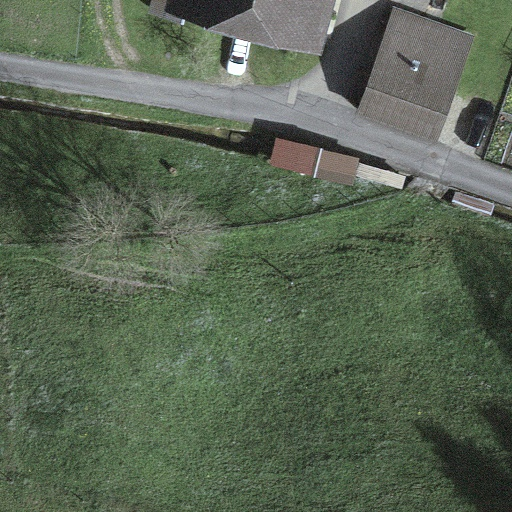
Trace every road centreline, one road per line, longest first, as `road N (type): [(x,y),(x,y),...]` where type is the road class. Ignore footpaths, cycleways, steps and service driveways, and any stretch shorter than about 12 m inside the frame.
road 1 (track): [(0,70),(331,134),(511,191)]
road 2 (track): [(331,134),(369,0)]
